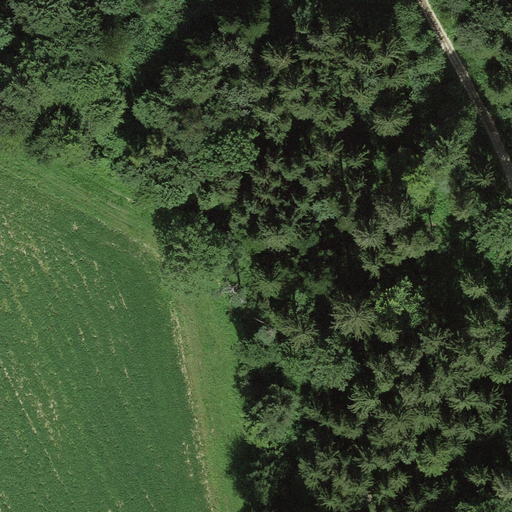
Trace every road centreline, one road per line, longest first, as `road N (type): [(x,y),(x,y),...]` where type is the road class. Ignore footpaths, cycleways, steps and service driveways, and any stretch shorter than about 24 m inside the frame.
road 1 (track): [(431,0),(473,83),(511,193)]
road 2 (track): [(334,511),(511,426)]
